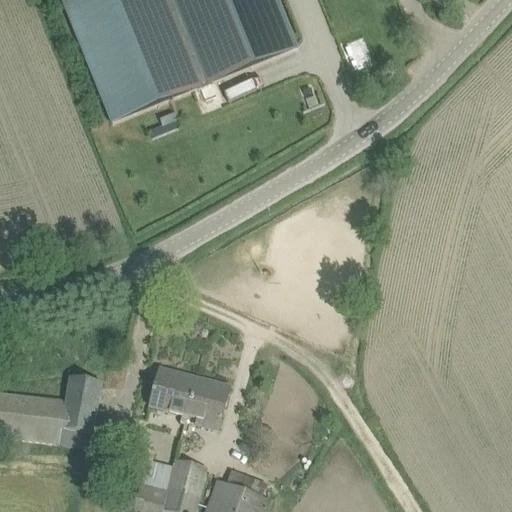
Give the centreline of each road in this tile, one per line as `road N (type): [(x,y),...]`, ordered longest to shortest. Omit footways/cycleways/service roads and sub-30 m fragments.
road 1 (unclassified): [(0,302),(123,270),(236,213),(362,137),(507,0)]
road 2 (track): [(123,270),(303,347),(417,511)]
road 3 (unknown): [(362,137),(310,0)]
